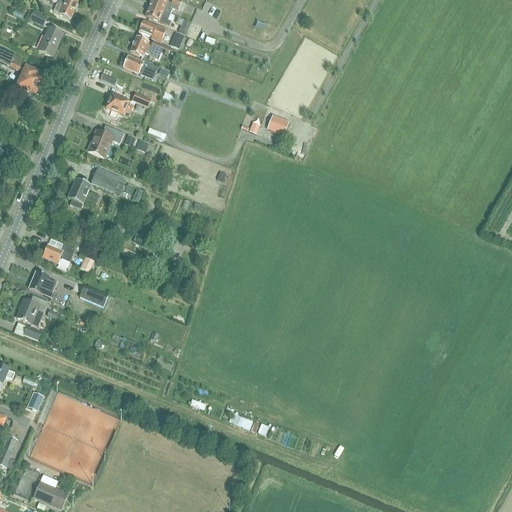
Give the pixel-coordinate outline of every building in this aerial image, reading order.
[(77,6),(79,0),(59,0),(54,13),(60,16),(70,21),(77,6)] [(165,0),(154,0),(151,6),(172,15),(174,10),(179,12),(183,3),(176,0),(174,0),(173,4),(169,2),(165,0)] [(203,0),(201,6),(211,10),(215,0),(203,0)] [(169,22),(172,15),(151,6),(147,17),(170,28),(172,23),(169,22)] [(42,26),(45,19),(33,14),(29,21),(42,26)] [(185,36),(190,24),(184,21),(178,33),(185,36)] [(143,23),(139,33),(152,39),(151,42),(160,45),(166,32),(143,23)] [(61,40),(62,36),(48,29),(38,52),(52,58),(59,43),(58,43),(59,39),(61,40)] [(180,47),(184,37),(176,33),(171,43),(180,47)] [(158,63),(161,55),(168,58),(171,51),(162,47),(162,48),(153,44),(152,46),(136,39),(130,54),(143,59),(144,55),(150,57),(149,59),(158,63)] [(34,97),(41,82),(38,80),(40,77),(21,67),(25,60),(0,46),(0,64),(22,76),(16,88),(12,87),(9,94),(18,98),(19,96),(27,100),(29,95),(34,97)] [(155,70),(128,58),(124,69),(144,78),(147,71),(153,74),(155,70)] [(166,79),(168,73),(162,70),(159,76),(166,79)] [(148,110),(151,102),(135,96),(132,103),(148,110)] [(107,110),(112,112),(110,117),(117,120),(119,115),(124,117),(126,111),(132,114),(135,108),(129,105),(130,104),(113,97),(107,110)] [(267,131),(283,138),(289,124),(273,117),(267,131)] [(253,124),(249,133),(256,136),(260,127),(253,124)] [(104,128),(101,135),(95,133),(92,141),(93,141),(91,146),(90,145),(86,153),(103,160),(110,143),(118,146),(123,136),(104,128)] [(147,135),(161,140),(163,135),(149,130),(147,135)] [(136,140),(129,137),(126,145),(133,147),(136,140)] [(138,149),(145,152),(148,145),(141,142),(138,149)] [(94,186),(122,198),(128,183),(101,171),(94,186)] [(220,174),(217,182),(222,184),(225,176),(220,174)] [(96,206),(98,200),(89,195),(92,188),(77,182),(69,200),(73,202),(71,207),(82,212),(86,202),(96,206)] [(118,228),(115,234),(122,237),(125,231),(118,228)] [(141,246),(147,249),(155,235),(148,231),(141,246)] [(78,236),(75,244),(84,248),(88,240),(78,236)] [(73,258),(75,251),(64,247),(61,253),(48,248),(43,260),(58,266),(60,262),(61,263),(61,261),(69,265),(73,258)] [(85,260),(80,271),(89,275),(94,264),(85,260)] [(37,276),(30,291),(52,301),(59,286),(49,282),(50,281),(37,276)] [(85,287),(80,299),(103,309),(108,297),(85,287)] [(33,299),(30,305),(25,303),(17,321),(32,327),(38,312),(44,315),(48,305),(33,299)] [(47,318),(56,322),(59,316),(49,312),(47,318)] [(15,323),(11,331),(20,334),(23,326),(15,323)] [(23,337),(38,343),(42,334),(27,328),(23,337)] [(167,364),(169,359),(163,356),(160,362),(167,364)] [(0,390),(2,386),(3,387),(6,380),(12,382),(15,377),(8,374),(9,373),(0,368),(0,390)] [(20,378),(18,384),(29,389),(32,383),(20,378)] [(34,395),(28,410),(37,414),(44,399),(34,395)] [(202,410),(204,404),(190,399),(188,404),(202,410)] [(232,415),(228,424),(231,425),(249,432),(252,423),(235,416),(232,415)] [(262,427),(258,436),(264,438),(268,429),(262,427)] [(0,467),(6,470),(17,444),(9,440),(0,460),(0,467)] [(35,501),(56,510),(61,511),(69,497),(59,493),(57,496),(40,488),(35,501)]
